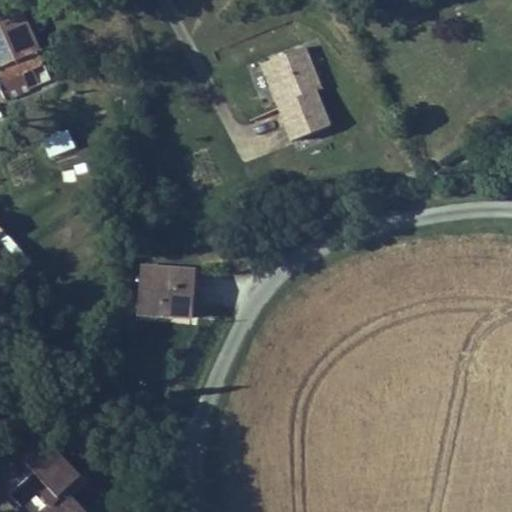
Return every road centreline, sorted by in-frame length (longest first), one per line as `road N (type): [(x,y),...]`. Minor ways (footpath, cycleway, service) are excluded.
road 1 (unclassified): [(200,511),(197,437),(211,387),(276,274),(343,236),(382,225),(511,209)]
road 2 (track): [(197,437),(63,338),(0,326)]
